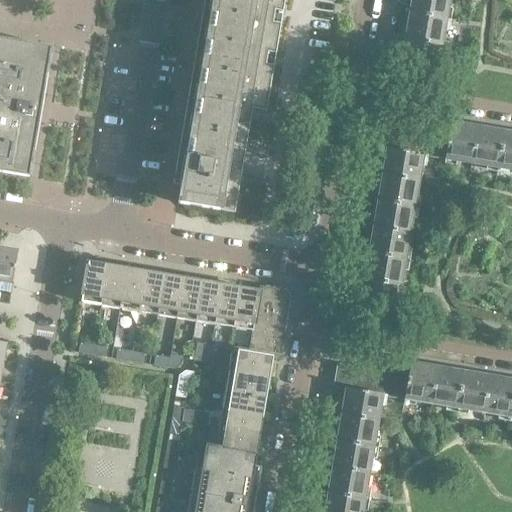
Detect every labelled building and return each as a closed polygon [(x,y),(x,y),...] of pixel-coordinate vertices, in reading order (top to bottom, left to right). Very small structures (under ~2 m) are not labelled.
[(212,0),(196,98),(252,108),(266,110),(268,95),(242,91),(244,77),(270,81),(273,67),(247,62),(249,48),(254,19),(280,23),(283,8),(257,4),(257,0),(212,0)] [(283,8),(284,0),(257,0),(257,4),(283,8)] [(446,19),(448,0),(411,0),(410,13),(446,19)] [(441,45),(446,19),(410,13),(405,39),(441,45)] [(275,53),(280,23),(254,19),(249,48),(275,53)] [(0,39),(0,173),(30,178),(52,48),(0,39)] [(436,72),(441,45),(405,39),(401,66),(436,72)] [(273,67),(275,53),(249,48),(247,62),(273,67)] [(268,95),(270,81),(244,77),(242,91),(268,95)] [(234,213),(247,133),(252,108),(196,98),(178,203),(234,213)] [(471,163),(477,128),(451,123),(448,137),(444,159),(471,163)] [(399,150),(402,129),(378,125),(375,147),(386,149),(387,148),(399,150)] [(497,168),(503,132),(477,128),(471,163),(497,168)] [(422,154),(426,133),(402,129),(399,150),(422,154)] [(511,170),(511,133),(503,132),(497,168),(511,170)] [(444,159),(448,137),(426,133),(422,154),(422,155),(444,159)] [(418,181),(422,155),(422,154),(399,150),(387,148),(386,149),(382,175),(418,181)] [(413,207),(418,181),(382,175),(378,201),(413,207)] [(409,233),(413,207),(378,201),(373,227),(409,233)] [(405,259),(409,233),(373,227),(369,253),(405,259)] [(0,281),(12,284),(17,251),(0,248),(0,281)] [(400,286),(405,259),(369,253),(364,279),(400,286)] [(100,306),(107,266),(87,263),(81,302),(100,306)] [(119,309),(126,270),(107,266),(100,306),(119,309)] [(138,312),(145,273),(126,270),(119,309),(138,312)] [(157,315),(164,276),(145,273),(138,312),(157,315)] [(176,319),(183,279),(164,276),(157,315),(176,319)] [(195,322),(202,282),(183,279),(176,319),(195,322)] [(396,312),(400,286),(364,279),(360,306),(396,312)] [(214,325),(221,286),(202,282),(195,322),(214,325)] [(233,328),(240,289),(221,286),(214,325),(233,328)] [(280,355),(289,300),(289,298),(289,297),(289,295),(288,294),(287,292),(286,291),(284,291),(282,290),(259,286),(258,292),(251,331),(248,349),(280,355)] [(251,331),(258,292),(240,289),(233,328),(251,331)] [(92,355),(94,345),(79,343),(78,353),(92,355)] [(210,364),(213,348),(213,346),(196,343),(193,361),(210,364)] [(106,358),(108,348),(94,345),(92,355),(106,358)] [(130,362),(132,352),(117,349),(116,359),(130,362)] [(267,378),(271,358),(231,351),(228,371),(267,378)] [(144,364),(146,354),(132,352),(130,362),(144,364)] [(181,365),(182,359),(182,357),(170,354),(169,358),(168,368),(174,369),(181,365)] [(168,368),(169,358),(155,356),(153,366),(168,368)] [(431,404),(437,368),(410,363),(408,377),(407,377),(404,399),(431,404)] [(358,390),(361,369),(338,365),(334,387),(346,389),(346,388),(358,390)] [(457,408),(463,372),(437,368),(431,404),(457,408)] [(381,395),(385,373),(361,369),(358,390),(381,395)] [(191,384),(193,372),(185,371),(178,375),(177,382),(187,384),(191,384)] [(264,397),(267,378),(228,371),(225,390),(264,397)] [(483,412),(489,377),(463,372),(457,408),(483,412)] [(404,399),(407,377),(385,373),(381,395),(382,395),(404,399)] [(509,417),(511,399),(511,380),(489,377),(483,412),(509,417)] [(185,398),(187,384),(177,382),(175,397),(185,398)] [(377,421),(382,395),(381,395),(358,390),(346,388),(346,389),(341,415),(377,421)] [(261,416),(264,397),(225,390),(221,409),(261,416)] [(182,420),(184,403),(174,401),(171,418),(182,420)] [(258,435),(261,416),(221,409),(218,428),(258,435)] [(373,447),(377,421),(341,415),(337,441),(373,447)] [(179,436),(182,420),(171,418),(168,435),(179,436)] [(254,455),(258,435),(218,428),(215,448),(254,455)] [(175,471),(180,442),(168,440),(163,469),(175,471)] [(368,473),(373,447),(337,441),(332,467),(368,473)] [(252,466),(254,455),(215,448),(207,446),(205,458),(197,457),(195,468),(259,479),(261,467),(252,466)] [(364,499),(368,473),(332,467),(328,493),(364,499)] [(254,504),(259,479),(195,468),(190,493),(254,504)] [(171,496),(173,484),(160,482),(158,494),(171,496)] [(252,511),(254,504),(190,493),(187,511),(252,511)] [(361,511),(364,499),(328,493),(324,511),(361,511)]
